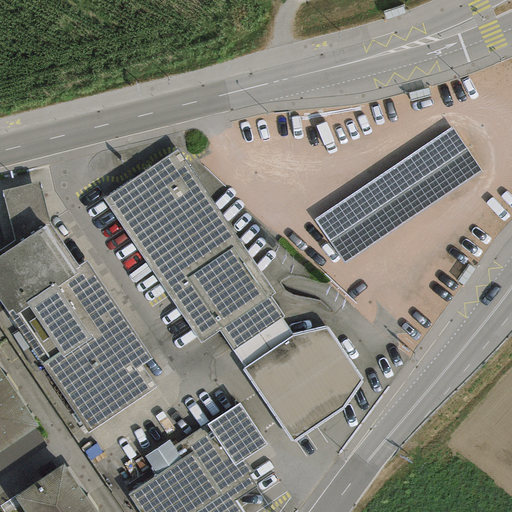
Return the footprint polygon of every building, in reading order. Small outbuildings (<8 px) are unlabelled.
[(449,129),(310,221),(340,266),(479,175),(449,129)] [(179,156),(105,204),(202,351),(219,340),(293,451),(345,417),(363,390),(327,333),(294,340),(270,304),(275,301),(179,156)] [(38,182),(1,191),(7,216),(14,240),(0,249),(0,255),(49,224),(44,208),(38,182)] [(49,224),(0,255),(0,304),(40,365),(87,433),(155,388),(140,366),(152,359),(87,262),(79,267),(49,224)] [(0,371),(0,451),(34,429),(36,428),(0,371)] [(239,404),(206,425),(212,433),(189,447),(192,451),(128,495),(139,511),(241,511),(234,501),(256,487),(247,476),(252,473),(244,460),(265,445),(239,404)] [(0,475),(45,446),(34,429),(0,451),(0,475)] [(93,511),(63,466),(14,498),(23,511),(93,511)]
